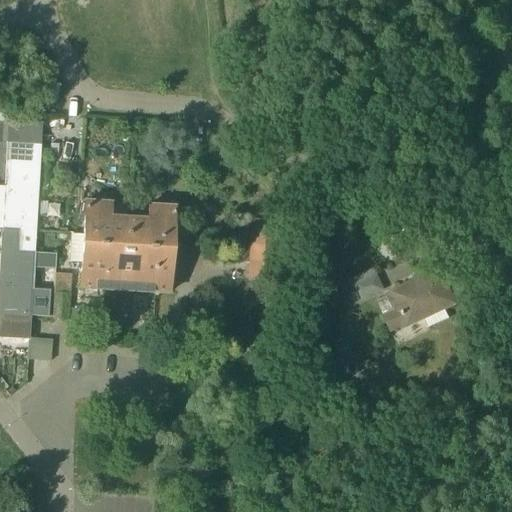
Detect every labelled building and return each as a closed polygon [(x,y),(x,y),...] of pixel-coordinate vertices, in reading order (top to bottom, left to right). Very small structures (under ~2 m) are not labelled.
[(35,231),(40,145),(41,125),(8,123),(2,229),(35,231)] [(83,234),(101,235),(100,251),(117,252),(117,256),(122,257),(124,257),(127,221),(110,220),(111,204),(84,202),(83,234)] [(133,257),(133,253),(150,254),(151,238),(171,239),(173,208),(147,206),(146,222),(127,221),(124,257),(127,257),(133,257)] [(274,247),(274,246),(275,229),(250,228),(249,245),(274,247)] [(2,229),(0,262),(0,314),(30,316),(47,317),(49,293),(31,292),(35,231),(2,229)] [(81,264),(79,289),(104,290),(105,274),(116,274),(117,261),(122,261),(122,257),(117,256),(117,252),(100,251),(101,235),(83,234),(82,235),(71,235),(70,263),(81,264)] [(127,257),(127,261),(132,262),(131,275),(154,277),(153,293),(168,294),(171,239),(151,238),(150,254),(133,253),(133,257),(127,257)] [(274,247),(249,245),(248,262),(247,281),(283,283),(285,247),(274,246),(274,247)] [(124,257),(122,257),(122,261),(117,261),(116,274),(105,274),(104,290),(153,293),(154,277),(131,275),(132,262),(127,261),(127,257),(124,257)] [(353,279),(362,299),(382,290),(373,271),(353,279)] [(53,295),(52,321),(68,321),(71,274),(54,273),(53,295)] [(401,327),(452,303),(438,273),(387,297),(376,303),(389,332),(401,327)] [(0,337),(29,339),(30,316),(0,314),(0,337)] [(511,385),(511,351),(496,359),(508,387),(511,385)]
